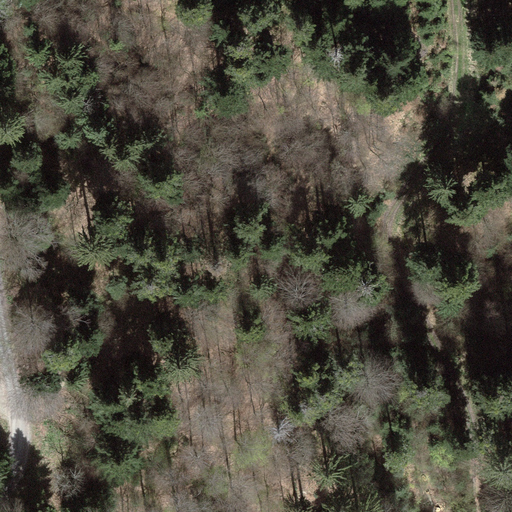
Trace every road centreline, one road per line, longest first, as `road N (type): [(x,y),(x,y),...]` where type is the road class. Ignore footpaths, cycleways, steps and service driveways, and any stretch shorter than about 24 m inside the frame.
road 1 (track): [(479,511),(468,402),(384,234),(456,119),(460,0)]
road 2 (track): [(0,313),(15,436),(0,495)]
